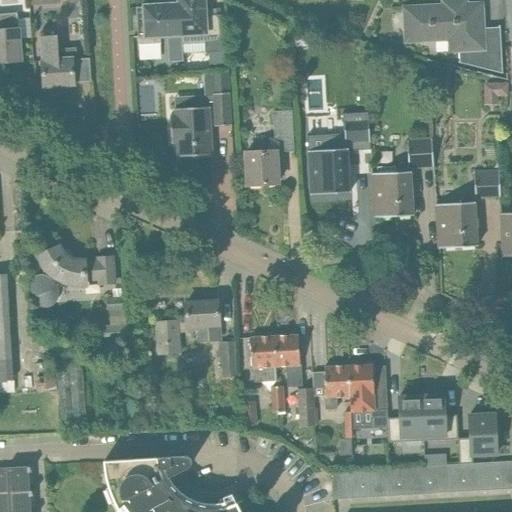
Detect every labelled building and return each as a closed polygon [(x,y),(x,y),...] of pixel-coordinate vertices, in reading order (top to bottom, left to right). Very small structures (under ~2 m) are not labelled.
[(181,44),(182,44),(179,0),(178,0),(179,4),(136,7),(137,37),(138,44),(160,43),(159,36),(181,34),(181,44)] [(179,0),(182,44),(204,42),(205,52),(222,51),(220,14),(204,15),(203,0),(179,0)] [(406,10),(408,34),(408,38),(435,37),(435,40),(452,39),(452,48),(458,47),(459,61),(458,61),(458,62),(502,73),(499,25),(498,25),(498,27),(479,28),(478,6),(463,7),(463,3),(445,3),(446,8),(406,10)] [(0,14),(0,30),(18,29),(17,13),(0,14)] [(0,62),(21,60),(18,29),(0,30),(0,62)] [(41,36),(41,47),(43,61),(42,61),(44,86),(57,85),(58,88),(70,87),(70,84),(73,84),(72,64),(72,59),(59,60),(57,35),(41,36)] [(310,35),(294,36),(295,48),(311,47),(310,35)] [(231,44),(232,60),(240,59),(239,43),(231,44)] [(374,69),(369,77),(375,80),(380,79),(382,74),(374,69)] [(174,114),(170,115),(171,143),(176,142),(177,156),(212,154),(210,125),(215,125),(215,126),(230,125),(228,92),(227,72),(203,74),(205,95),(197,95),(198,107),(174,108),(174,114)] [(506,82),(484,82),(484,95),(498,95),(506,95),(506,82)] [(246,152),(246,165),(247,185),(278,183),(276,152),(294,151),(292,114),(273,114),(274,140),(257,141),(258,152),(246,152)] [(326,150),(308,151),(310,195),(350,192),(347,151),(370,150),(368,114),(343,115),(344,134),(325,135),(326,150)] [(408,168),(433,166),(432,140),(407,141),(408,168)] [(167,152),(158,153),(158,161),(168,160),(167,152)] [(371,173),(373,197),(374,217),(413,215),(412,195),(411,171),(371,173)] [(475,198),(500,197),(499,171),(473,172),(475,198)] [(435,204),(437,228),(438,248),(477,246),(476,226),(474,202),(435,204)] [(511,212),(500,213),(501,237),(502,257),(511,256),(511,212)] [(114,283),(114,277),(112,257),(97,258),(98,261),(84,262),(84,261),(78,261),(72,259),(73,255),(72,250),(68,247),(64,247),(60,248),(59,246),(38,255),(41,263),(44,268),(43,272),(39,274),(36,273),(34,273),(31,275),(29,276),(28,278),(27,280),(26,284),(26,286),(26,289),(27,293),(28,295),(29,298),(31,300),(33,302),(35,303),(37,304),(40,305),(41,304),(43,304),(45,303),(46,301),(48,299),(49,297),(50,294),(50,291),(50,288),(49,285),(48,283),(47,281),(46,279),(50,275),(51,275),(56,278),(61,281),(65,282),(71,283),(77,284),(82,284),(86,284),(86,280),(99,279),(99,284),(114,283)] [(8,273),(0,273),(0,383),(14,383),(8,273)] [(130,295),(109,296),(110,308),(112,308),(113,323),(102,323),(103,335),(130,334),(130,323),(128,323),(127,308),(130,307),(130,295)] [(220,339),(219,321),(218,301),(185,303),(186,320),(156,323),(158,353),(179,352),(177,332),(197,330),(197,340),(220,339)] [(274,336),(276,366),(289,366),(289,376),(300,375),(299,365),(299,355),(298,335),(274,336)] [(276,366),(274,336),(250,338),(251,368),(253,367),(254,376),(276,374),(276,366)] [(235,340),(219,341),(220,358),(222,358),(223,375),(235,374),(234,356),(236,356),(235,340)] [(77,365),(59,366),(63,435),(80,434),(77,365)] [(348,366),(349,396),(374,395),(372,365),(348,366)] [(349,396),(348,366),(324,367),(326,409),(337,408),(336,396),(349,396)] [(271,399),(283,398),(283,384),(270,385),(271,399)] [(314,425),(313,386),(297,387),(299,426),(314,425)] [(421,396),(423,440),(458,439),(458,438),(457,414),(445,415),(444,395),(421,396)] [(423,440),(421,396),(398,397),(399,417),(388,418),(389,442),(423,440)] [(283,398),(271,399),(271,410),(284,410),(283,398)] [(255,402),(243,402),(245,423),(257,422),(255,402)] [(345,425),(356,425),(356,411),(345,412),(345,425)] [(496,454),(495,414),(469,415),(470,437),(458,438),(458,439),(459,464),(473,463),(472,455),(496,454)] [(356,425),(345,425),(346,438),(357,437),(356,425)] [(240,511),(236,503),(231,494),(223,497),(226,508),(216,509),(205,509),(194,506),(185,502),(176,495),(180,491),(174,484),(169,476),(188,467),(191,460),(185,456),(104,461),(105,474),(108,487),(106,488),(109,496),(112,504),(115,503),(117,507),(120,511),(118,511),(240,511)] [(511,461),(404,467),(331,472),(332,483),(335,483),(335,490),(332,491),(333,499),(511,488),(511,461)] [(0,492),(30,491),(29,483),(32,483),(34,466),(28,466),(0,467),(0,492)] [(0,492),(0,511),(30,511),(31,507),(34,507),(36,490),(30,491),(0,492)]
